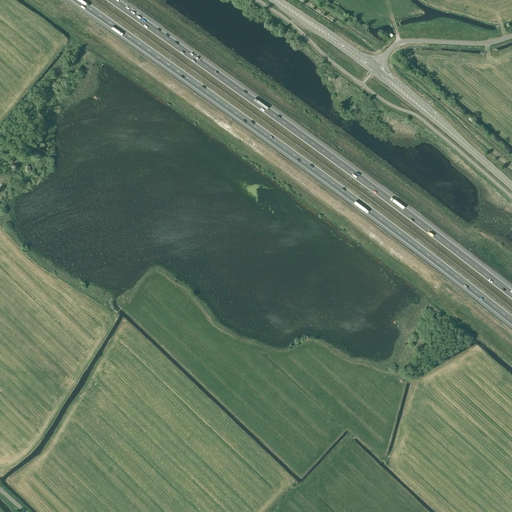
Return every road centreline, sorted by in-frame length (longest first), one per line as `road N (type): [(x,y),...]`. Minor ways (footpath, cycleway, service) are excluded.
road 1 (motorway): [(75,0),(511,321)]
road 2 (motorway): [(511,295),(111,0)]
road 3 (tertiary): [(511,187),(374,68)]
road 4 (unclassified): [(374,68),(404,41),(484,43),(511,35)]
road 5 (tertiary): [(374,68),(275,0)]
